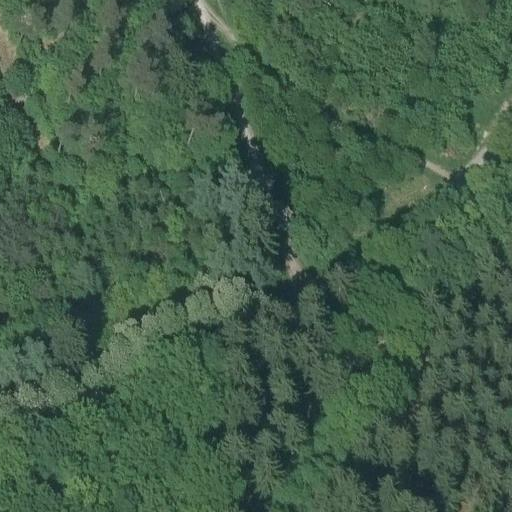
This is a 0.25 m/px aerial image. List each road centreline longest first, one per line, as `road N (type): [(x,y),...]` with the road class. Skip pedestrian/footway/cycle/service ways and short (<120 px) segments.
road 1 (unknown): [(511,197),(355,140),(266,76),(199,8)]
road 2 (track): [(307,306),(0,470)]
road 3 (track): [(199,8),(307,306)]
road 4 (track): [(511,131),(443,203),(307,306)]
